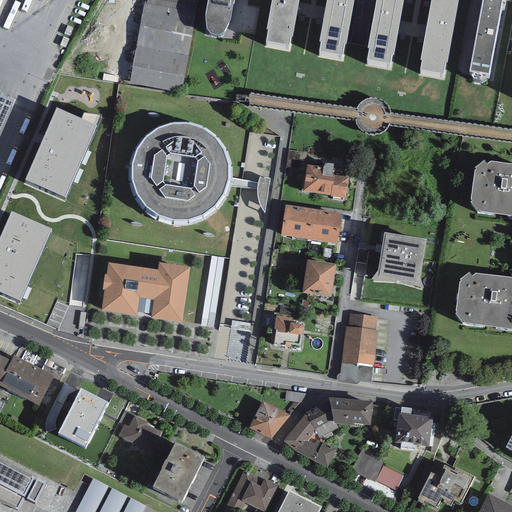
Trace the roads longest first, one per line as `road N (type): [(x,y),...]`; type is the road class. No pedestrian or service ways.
road 1 (residential): [(418,398),(146,358)]
road 2 (unknown): [(215,368),(257,134)]
road 3 (residential): [(130,383),(237,439)]
